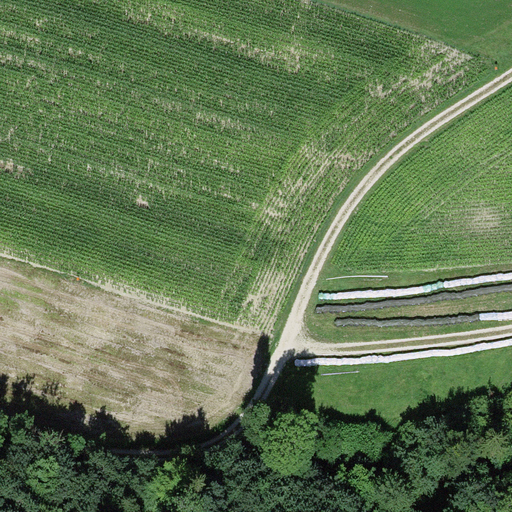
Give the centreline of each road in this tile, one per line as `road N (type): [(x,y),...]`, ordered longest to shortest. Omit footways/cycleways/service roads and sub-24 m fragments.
road 1 (track): [(0,439),(173,461),(219,442),(253,410),(333,225),(391,148),(511,71)]
road 2 (track): [(277,351),(511,333)]
